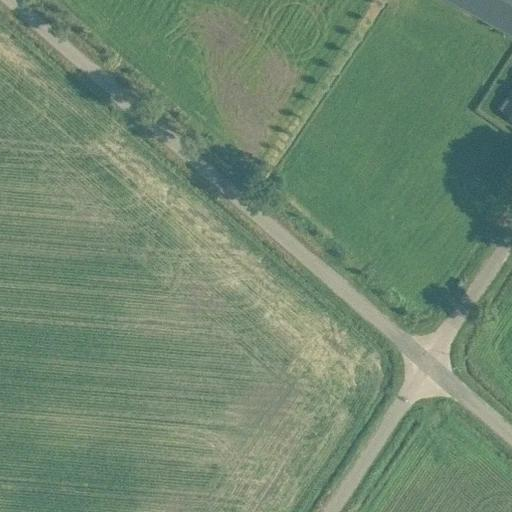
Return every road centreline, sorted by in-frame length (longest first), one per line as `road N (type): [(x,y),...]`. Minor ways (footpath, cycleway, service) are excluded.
road 1 (unclassified): [(423,358),(14,0)]
road 2 (unclassified): [(322,511),(423,358)]
road 3 (unclassified): [(423,358),(511,223)]
